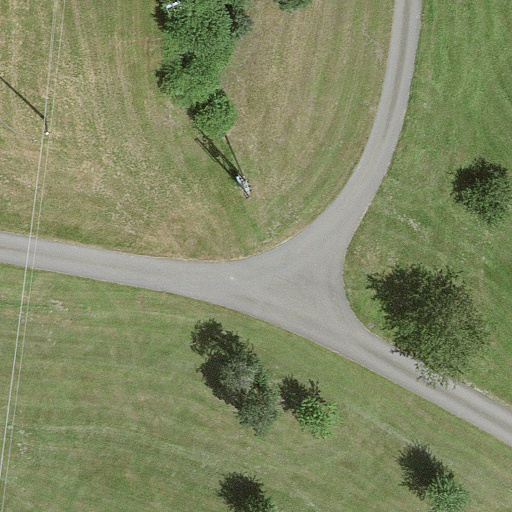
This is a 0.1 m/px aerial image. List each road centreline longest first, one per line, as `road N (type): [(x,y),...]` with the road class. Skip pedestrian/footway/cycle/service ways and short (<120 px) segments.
road 1 (track): [(402,0),(379,135),(347,206),(282,297)]
road 2 (track): [(282,297),(0,246)]
road 3 (track): [(511,431),(282,297)]
